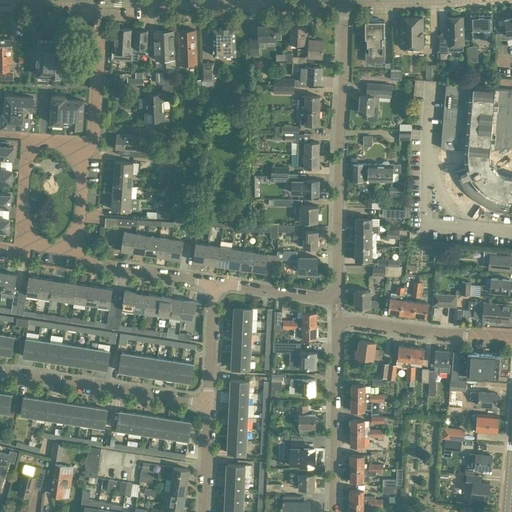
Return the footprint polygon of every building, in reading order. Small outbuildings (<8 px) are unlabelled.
[(484,30),(492,30),(492,15),(471,15),(471,30),(475,30),(475,35),(484,35),(484,30)] [(423,47),(423,36),(422,17),(401,17),(401,47),(423,47)] [(463,44),(462,17),(447,17),(447,35),(437,36),(437,51),(448,51),(448,44),(463,44)] [(508,38),(511,37),(511,17),(503,19),(505,29),(494,31),(495,40),(506,39),(508,38)] [(367,38),(367,54),(367,62),(375,62),(375,66),(382,66),(382,62),(383,62),(382,38),(384,38),(384,20),(365,21),(365,38),(367,38)] [(259,39),(257,39),(249,39),(250,55),(259,55),(259,48),(264,47),(264,40),(275,40),(275,26),(259,27),(259,39)] [(310,34),(305,33),(305,27),(291,26),(290,43),(298,43),(298,48),(304,48),(305,40),(310,40),(310,34)] [(235,51),(236,51),(235,27),(213,28),(214,52),(227,51),(227,55),(235,54),(235,51)] [(133,47),(133,46),(134,30),(134,29),(113,28),(112,58),(132,58),(133,47)] [(181,64),(197,63),(196,29),(180,30),(181,64)] [(133,46),(133,47),(139,47),(139,54),(146,54),(146,47),(147,47),(148,31),(134,30),(133,46)] [(167,67),(166,30),(155,30),(156,59),(166,59),(167,67)] [(166,30),(167,67),(175,67),(174,30),(166,30)] [(305,40),(304,48),(298,48),(298,49),(308,49),(308,56),(322,56),(323,40),(315,39),(315,34),(310,34),(310,40),(305,40)] [(12,38),(2,38),(2,45),(3,45),(3,48),(2,48),(3,80),(13,80),(13,70),(11,70),(11,62),(13,62),(12,38)] [(61,76),(63,42),(38,40),(37,57),(37,63),(37,75),(61,76)] [(470,62),(479,61),(477,45),(468,46),(470,62)] [(88,75),(89,62),(70,61),(70,74),(88,75)] [(202,81),(215,80),(215,62),(202,62),(202,81)] [(306,62),(301,62),(301,72),(300,72),(299,79),(307,80),(307,82),(321,82),(322,67),(308,66),(308,62),(306,62)] [(436,79),(437,79),(437,64),(426,64),(426,79),(436,79)] [(390,79),(401,80),(401,71),(390,71),(390,79)] [(133,86),(141,86),(143,86),(143,84),(143,77),(143,72),(136,72),(136,77),(128,77),(128,81),(128,86),(131,86),(133,86)] [(116,80),(128,81),(128,77),(128,73),(116,73),(116,80)] [(295,86),(295,78),(265,77),(265,85),(274,85),(295,86)] [(193,79),(194,96),(202,96),(201,79),(193,79)] [(128,81),(116,80),(115,89),(127,89),(128,86),(128,81)] [(176,83),(168,84),(163,84),(163,93),(154,93),(155,119),(156,119),(157,126),(165,126),(164,108),(170,107),(170,100),(164,100),(164,95),(175,94),(175,84),(176,84),(176,83)] [(377,118),(379,97),(391,98),(392,85),(367,84),(366,96),(360,95),(359,113),(365,113),(365,114),(368,114),(367,118),(368,119),(368,120),(369,121),(370,122),(371,122),(372,122),(373,122),(374,122),(375,122),(375,121),(376,121),(377,120),(377,119),(377,118)] [(494,168),(493,166),(493,165),(494,164),(494,163),(494,162),(493,162),(493,161),(492,161),(491,161),(490,159),(490,157),(490,155),(490,154),(490,150),(511,145),(511,89),(493,88),(483,87),(446,84),(441,139),(441,148),(468,150),(468,151),(468,152),(468,157),(468,159),(468,161),(469,166),(469,167),(457,171),(456,170),(457,175),(460,181),(463,186),(466,191),(470,195),(475,199),(476,200),(481,204),(486,207),(492,209),(497,210),(503,212),(511,212),(511,176),(509,176),(507,176),(505,175),(503,174),(501,173),(499,172),(497,171),(495,169),(494,168)] [(295,94),(295,86),(274,85),(274,93),(295,94)] [(133,86),(134,94),(142,94),(141,86),(133,86)] [(155,119),(154,93),(145,93),(145,97),(139,98),(140,108),(141,108),(141,114),(146,114),(146,127),(154,126),(154,119),(155,119)] [(34,97),(6,95),(5,113),(2,113),(1,126),(29,128),(30,110),(33,110),(34,97)] [(82,128),(84,100),(66,99),(66,96),(53,95),(51,123),(69,124),(69,127),(82,128)] [(298,109),(320,110),(320,96),(301,96),(301,99),(298,99),(298,109)] [(320,110),(298,109),(298,117),(301,117),(301,124),(301,128),(313,128),(313,124),(319,124),(320,110)] [(300,134),(300,126),(282,126),(282,133),(285,133),(285,134),(295,134),(300,134)] [(410,139),(410,129),(399,129),(399,139),(410,139)] [(146,156),(147,148),(138,147),(139,135),(117,134),(116,148),(134,149),(133,155),(146,156)] [(360,136),(360,144),(370,144),(371,136),(360,136)] [(0,163),(1,157),(13,158),(14,146),(9,145),(10,142),(2,142),(1,145),(0,144),(0,163)] [(298,148),(298,154),(319,154),(319,142),(310,142),(298,142),(298,148)] [(319,154),(298,154),(298,167),(305,167),(319,167),(319,154)] [(166,176),(171,176),(172,164),(174,164),(174,157),(162,157),(161,164),(166,164),(166,176)] [(114,172),(133,174),(134,161),(115,160),(114,172)] [(393,164),(390,164),(390,163),(390,162),(389,161),(388,160),(385,160),(384,160),(383,161),(382,162),(382,164),(369,164),(368,164),(352,164),(352,172),(393,172),(393,164)] [(0,165),(0,163),(0,181),(12,182),(13,170),(0,169),(0,165)] [(133,174),(114,172),(114,184),(132,185),(133,174)] [(393,172),(352,172),(352,181),(368,181),(369,181),(393,181),(393,172)] [(272,173),(253,174),(253,197),(259,197),(259,179),(272,179),(272,173)] [(293,181),(293,192),(298,192),(298,199),(312,199),(312,194),(318,194),(318,193),(320,193),(320,186),(318,186),(318,179),(306,179),(306,181),(293,181)] [(132,185),(114,184),(113,196),(132,197),(132,185)] [(390,193),(390,196),(399,197),(399,193),(400,193),(400,187),(389,186),(389,193),(390,193)] [(146,188),(146,197),(154,197),(154,188),(146,188)] [(0,205),(10,206),(11,194),(0,193),(0,205)] [(132,197),(113,196),(112,209),(131,210),(132,197)] [(170,200),(166,200),(166,212),(158,211),(157,217),(170,218),(170,200)] [(295,206),(295,212),(300,212),(300,221),(318,221),(318,205),(302,205),(295,205),(295,206)] [(404,209),(383,208),(383,216),(405,217),(410,218),(410,210),(404,209)] [(0,233),(4,234),(4,230),(9,231),(9,218),(0,217),(0,233)] [(138,224),(138,220),(118,218),(106,218),(105,227),(118,227),(118,224),(138,226),(138,224)] [(174,223),(173,226),(174,226),(174,223),(186,223),(185,231),(191,232),(193,219),(187,218),(176,218),(174,221),(174,223)] [(377,232),(379,232),(379,218),(356,218),(356,232),(377,232)] [(193,219),(191,232),(198,233),(199,224),(211,226),(212,221),(193,219)] [(259,231),(271,232),(271,237),(278,237),(278,231),(278,224),(271,224),(271,227),(259,227),(259,228),(259,231)] [(278,224),(278,231),(293,232),(293,238),(304,238),(304,247),(317,247),(317,231),(304,231),(297,231),(297,225),(278,224)] [(134,251),(136,233),(124,231),(121,250),(134,251)] [(355,246),(376,246),(377,232),(356,232),(355,246)] [(136,233),(134,251),(145,253),(148,235),(136,233)] [(148,235),(145,253),(157,255),(160,237),(148,235)] [(160,237),(157,255),(169,257),(172,239),(160,237)] [(172,239),(169,257),(181,258),(184,240),(172,239)] [(221,241),(220,246),(217,264),(229,266),(232,248),(226,247),(227,242),(221,241)] [(206,262),(208,244),(196,242),(193,260),(206,262)] [(208,244),(206,262),(217,264),(220,246),(208,244)] [(376,246),(355,246),(355,260),(371,260),(371,252),(376,252),(376,246)] [(232,248),(229,266),(241,268),(244,249),(232,248)] [(511,270),(511,259),(511,256),(496,255),(496,250),(484,248),(483,260),(489,261),(489,268),(511,270)] [(244,249),(241,268),(253,269),(256,251),(244,249)] [(276,259),(297,259),(297,251),(278,250),(277,255),(276,259)] [(276,259),(277,255),(268,253),(256,251),(253,269),(265,271),(265,268),(274,269),(276,259)] [(317,273),(317,257),(299,257),(299,273),(317,273)] [(385,266),(385,267),(373,267),(373,275),(387,276),(388,266),(385,266)] [(387,276),(401,276),(402,267),(399,266),(388,266),(387,276)] [(5,272),(2,290),(14,292),(17,274),(5,272)] [(38,296),(41,277),(29,276),(26,294),(38,296)] [(50,297),(53,279),(41,277),(38,296),(50,297)] [(509,292),(510,279),(491,277),(490,285),(480,284),(479,295),(492,296),(493,290),(509,292)] [(62,299),(65,281),(53,279),(50,297),(62,299)] [(74,301),(77,283),(65,281),(62,299),(74,301)] [(413,281),(412,288),(420,289),(421,282),(413,281)] [(450,293),(457,294),(470,294),(471,281),(461,281),(461,290),(456,289),(456,290),(442,290),(443,288),(433,287),(433,290),(433,289),(433,292),(450,293)] [(86,303),(89,284),(77,283),(74,301),(86,303)] [(98,305),(101,286),(89,284),(86,303),(98,305)] [(101,286),(98,305),(110,306),(113,288),(101,286)] [(401,313),(405,287),(397,286),(396,293),(392,292),(391,298),(390,298),(388,311),(401,313)] [(405,287),(401,313),(414,315),(415,301),(403,300),(404,294),(405,287)] [(412,288),(412,295),(419,296),(420,289),(412,288)] [(134,310),(137,292),(125,290),(122,308),(134,310)] [(370,307),(370,306),(378,308),(380,301),(370,300),(370,290),(355,290),(355,307),(370,307)] [(146,312),(149,294),(137,292),(134,310),(146,312)] [(433,299),(433,305),(449,306),(450,293),(433,292),(433,299)] [(158,314),(161,295),(149,294),(146,312),(158,314)] [(170,315),(172,297),(161,295),(158,314),(170,315)] [(182,317),(184,299),(172,297),(170,315),(182,317)] [(184,299),(182,317),(194,319),(197,301),(184,299)] [(17,314),(19,301),(13,300),(11,308),(0,306),(0,311),(11,313),(17,314)] [(19,301),(17,314),(23,315),(35,317),(36,312),(24,310),(25,302),(19,301)] [(415,301),(414,315),(427,316),(428,303),(415,301)] [(468,309),(510,312),(510,304),(484,302),(483,302),(469,301),(468,309)] [(234,319),(253,320),(253,307),(235,306),(234,319)] [(461,309),(455,309),(453,324),(460,324),(461,309)] [(510,312),(468,309),(474,310),(473,318),(482,318),(482,319),(509,321),(510,312)] [(275,311),(274,324),(284,324),(284,328),(290,328),(291,320),(282,319),(282,311),(275,311)] [(298,324),(317,325),(317,312),(303,311),(303,317),(293,317),(293,320),(298,321),(298,324)] [(113,328),(115,316),(108,315),(107,323),(95,321),(95,326),(113,328)] [(115,316),(113,328),(131,331),(132,327),(119,325),(120,316),(115,316)] [(17,317),(17,322),(16,324),(28,326),(29,324),(29,319),(17,317)] [(253,320),(234,319),(234,331),(252,331),(253,320)] [(291,320),(290,328),(297,328),(297,337),(316,338),(317,325),(298,324),(298,321),(293,320),(291,320)] [(167,336),(167,332),(159,330),(160,328),(156,327),(155,330),(155,335),(167,336)] [(101,330),(100,334),(109,336),(108,342),(115,343),(117,333),(101,330)] [(252,331),(234,331),(233,343),(251,343),(252,331)] [(136,340),(137,336),(120,333),(118,344),(125,345),(126,338),(136,340)] [(3,334),(0,350),(0,352),(12,354),(15,336),(3,334)] [(36,358),(38,339),(26,337),(23,356),(36,358)] [(38,339),(36,358),(48,360),(50,341),(38,339)] [(380,359),(381,350),(374,349),(375,342),(360,340),(357,356),(373,358),(380,359)] [(50,341),(48,360),(59,361),(62,343),(50,341)] [(287,352),(287,342),(273,342),(273,351),(287,352)] [(298,342),(287,342),(287,352),(293,352),(293,367),(316,367),(316,352),(298,351),(298,342)] [(62,343),(59,361),(71,363),(74,345),(62,343)] [(251,343),(233,343),(232,354),(251,355),(251,343)] [(410,360),(412,346),(399,344),(397,358),(397,363),(404,364),(403,367),(408,367),(408,365),(409,366),(410,360)] [(74,345),(71,363),(83,365),(86,347),(74,345)] [(412,346),(410,360),(423,362),(425,348),(412,346)] [(86,347),(83,365),(95,367),(98,348),(86,347)] [(98,348),(95,367),(107,369),(110,350),(98,348)] [(430,370),(429,382),(428,395),(436,395),(436,382),(435,372),(440,372),(440,371),(451,372),(451,364),(448,364),(449,350),(436,349),(435,363),(434,363),(434,371),(430,370)] [(476,352),(460,351),(458,377),(465,378),(466,374),(499,377),(500,355),(476,353),(476,352)] [(132,372),(134,354),(122,352),(119,371),(132,372)] [(134,354),(132,372),(143,374),(146,356),(134,354)] [(251,355),(232,354),(232,367),(250,368),(251,355)] [(146,356),(143,374),(155,376),(158,358),(146,356)] [(158,358),(155,376),(167,378),(170,359),(158,358)] [(170,359),(167,378),(179,380),(182,361),(170,359)] [(182,361),(179,380),(191,381),(194,363),(182,361)] [(381,362),(379,376),(387,377),(389,363),(381,362)] [(389,363),(387,377),(396,378),(397,364),(389,363)] [(430,370),(429,370),(429,368),(422,368),(422,382),(429,382),(430,370)] [(281,381),(282,374),(272,374),(271,395),(276,395),(276,390),(282,390),(282,381),(281,381)] [(231,391),(249,392),(250,379),(231,379),(231,391)] [(291,385),(298,385),(298,393),(315,393),(316,379),(302,379),(291,379),(291,385)] [(450,389),(466,391),(467,381),(451,379),(450,389)] [(370,394),(371,394),(371,386),(365,386),(365,384),(352,384),(351,397),(365,397),(370,397),(370,394)] [(249,392),(231,391),(230,403),(249,404),(249,392)] [(496,406),(497,393),(479,391),(479,392),(471,391),(471,398),(478,398),(478,404),(496,406)] [(0,392),(0,410),(10,412),(12,394),(0,392)] [(34,416),(36,398),(24,396),(21,414),(34,416)] [(365,397),(351,397),(351,410),(365,410),(365,397)] [(45,417),(48,399),(36,398),(34,416),(45,417)] [(57,419),(60,401),(48,399),(45,417),(57,419)] [(69,421),(72,403),(60,401),(57,419),(69,421)] [(81,423),(84,405),(72,403),(69,421),(81,423)] [(249,404),(230,403),(229,415),(248,416),(249,404)] [(93,425),(95,407),(84,405),(81,423),(93,425)] [(315,427),(315,414),(307,414),(308,405),(297,405),(297,414),(299,414),(299,426),(307,427),(307,428),(313,428),(313,427),(315,427)] [(449,416),(459,417),(460,407),(449,406),(449,416)] [(95,407),(93,425),(105,427),(108,409),(95,407)] [(129,430),(132,412),(120,410),(117,429),(129,430)] [(141,432),(144,414),(132,412),(129,430),(141,432)] [(497,432),(498,414),(477,413),(477,414),(469,413),(468,429),(476,430),(497,432)] [(153,434),(156,416),(144,414),(141,432),(153,434)] [(248,416),(229,415),(229,427),(247,428),(248,416)] [(165,436),(167,418),(156,416),(153,434),(165,436)] [(176,438),(179,419),(167,418),(165,436),(176,438)] [(179,419),(176,438),(189,439),(191,421),(179,419)] [(365,421),(351,420),(351,432),(369,433),(369,436),(370,436),(376,436),(377,429),(370,429),(370,426),(365,426),(365,421)] [(247,428),(229,427),(228,439),(247,440),(247,428)] [(444,427),(443,438),(445,438),(461,440),(463,440),(464,429),(444,427)] [(351,432),(351,445),(364,445),(365,437),(370,437),(370,436),(369,436),(369,433),(351,432)] [(315,449),(304,448),(304,437),(292,437),(292,448),(290,448),(290,465),(314,466),(315,449)] [(452,449),(460,450),(461,440),(445,438),(444,448),(452,449)] [(247,440),(228,439),(228,451),(246,452),(247,440)] [(29,443),(29,448),(40,451),(40,447),(35,446),(36,441),(30,440),(29,443)] [(54,441),(51,459),(62,460),(65,443),(54,441)] [(0,487),(1,488),(8,462),(9,456),(0,453),(0,487)] [(491,468),(492,455),(476,453),(476,454),(469,453),(469,463),(475,464),(475,467),(491,468)] [(364,467),(364,454),(351,454),(351,467),(364,467)] [(149,470),(150,463),(143,462),(142,469),(149,470)] [(69,496),(71,484),(73,466),(67,465),(56,463),(51,493),(69,496)] [(227,464),(227,476),(245,477),(246,464),(227,464)] [(41,485),(46,469),(35,466),(33,474),(23,472),(17,492),(31,496),(35,483),(41,485)] [(172,479),(188,481),(190,469),(174,466),(172,479)] [(364,468),(364,467),(351,467),(350,480),(369,480),(369,475),(376,475),(376,471),(369,471),(369,468),(369,467),(364,468)] [(314,488),(314,474),(300,473),(300,474),(292,474),(292,480),(300,480),(300,487),(314,488)] [(489,497),(490,482),(478,481),(479,474),(467,473),(466,484),(472,485),(472,496),(489,497)] [(153,476),(140,474),(139,480),(152,482),(153,476)] [(227,476),(226,488),(245,489),(245,477),(227,476)] [(113,492),(115,480),(109,479),(107,491),(113,492)] [(171,491),(186,493),(188,481),(172,479),(171,491)] [(226,488),(226,500),(244,501),(245,489),(226,488)] [(376,506),(383,507),(383,499),(376,499),(376,495),(364,495),(364,489),(350,489),(350,502),(364,502),(368,502),(368,499),(376,499),(376,506)] [(169,503),(184,506),(186,493),(171,491),(169,503)] [(307,511),(308,502),(302,502),(302,495),(283,495),(283,510),(292,510),(292,511),(307,511)] [(97,511),(99,501),(82,499),(81,509),(85,510),(85,511),(97,511)] [(226,511),(243,511),(244,501),(226,500),(225,511),(226,511)] [(99,501),(97,511),(110,511),(111,504),(111,503),(99,501)] [(350,502),(350,511),(363,511),(364,502),(350,502)] [(183,511),(184,506),(169,503),(167,511),(183,511)]
